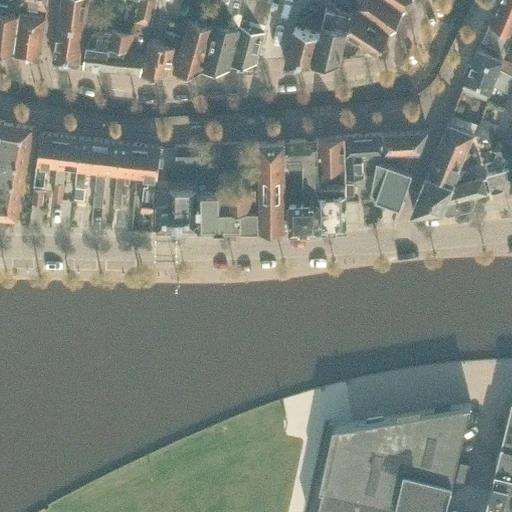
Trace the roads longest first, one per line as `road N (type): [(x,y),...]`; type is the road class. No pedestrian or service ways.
road 1 (residential): [(435,110),(405,119),(157,132),(0,109)]
road 2 (residential): [(45,71),(138,82),(385,64),(399,56),(432,0)]
road 3 (tertiary): [(394,239),(164,249),(0,244)]
road 4 (unclassified): [(511,377),(337,400)]
road 5 (residential): [(435,110),(437,129),(394,239)]
road 6 (residential): [(435,110),(487,0)]
